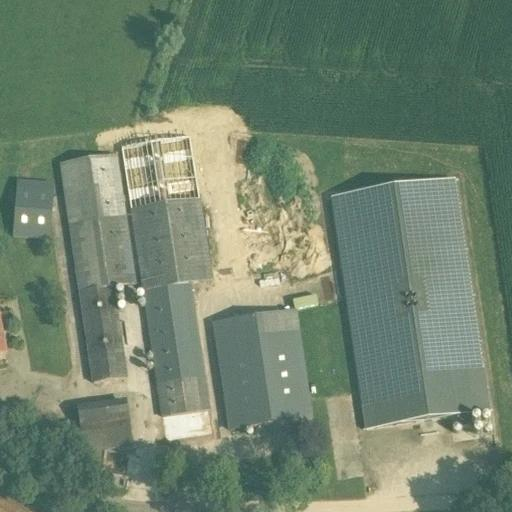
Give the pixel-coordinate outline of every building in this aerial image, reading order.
[(93,384),(126,380),(112,289),(135,286),(116,157),(61,166),(93,384)] [(48,243),(52,185),(16,182),(11,240),(48,243)] [(456,182),(330,201),(365,433),(490,414),(456,182)] [(163,418),(209,411),(193,308),(190,285),(212,283),(199,200),(131,211),(163,418)] [(231,432),(310,420),(293,313),(214,326),(231,432)] [(84,455),(132,448),(125,401),(77,409),(84,455)] [(138,476),(140,457),(127,456),(125,474),(138,476)]
